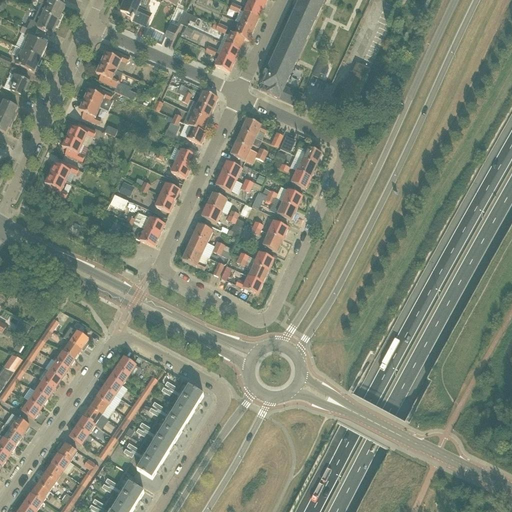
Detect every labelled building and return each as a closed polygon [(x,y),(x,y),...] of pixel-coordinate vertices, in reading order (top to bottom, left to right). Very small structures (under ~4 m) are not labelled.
[(61,16),(65,8),(48,0),(41,0),(39,4),(42,5),(39,13),(61,22),(63,17),(61,16)] [(146,14),(151,1),(148,0),(126,0),(121,12),(133,18),(131,22),(132,23),(133,22),(146,28),(151,16),(146,14)] [(264,9),(268,0),(246,0),(246,1),(250,2),(264,9)] [(296,0),(294,5),(294,6),(298,8),(290,25),(310,34),(325,0),(296,0)] [(250,2),(245,13),(259,20),(264,9),(250,2)] [(236,23),(240,24),(239,25),(254,31),(259,20),(245,13),(240,11),(231,7),(230,10),(239,14),(236,23)] [(38,30),(52,36),(56,28),(58,29),(61,22),(39,13),(34,23),(31,21),(27,30),(36,34),(38,30)] [(181,25),(186,28),(188,28),(190,22),(195,24),(198,19),(186,14),(181,25)] [(174,41),(179,29),(171,25),(166,37),(174,41)] [(219,25),(217,28),(214,26),(212,29),(220,33),(223,27),(219,25)] [(239,25),(234,36),(245,41),(249,43),(254,31),(239,25)] [(290,25),(278,52),(297,62),(310,34),(290,25)] [(41,59),(48,46),(34,40),(36,34),(27,30),(23,28),(21,34),(22,34),(16,48),(22,51),(41,59)] [(188,29),(188,28),(186,28),(183,35),(190,38),(194,31),(188,29)] [(231,34),(227,32),(226,32),(225,35),(221,44),(226,46),(240,52),(245,41),(234,36),(231,34)] [(226,46),(221,57),(235,63),(240,52),(226,46)] [(217,55),(207,50),(206,54),(215,58),(215,57),(220,59),(215,68),(216,68),(230,74),(235,63),(221,57),(217,55)] [(15,65),(34,74),(41,59),(22,51),(15,65)] [(127,65),(130,60),(113,52),(111,57),(106,55),(101,65),(117,72),(121,63),(127,65)] [(267,95),(298,109),(303,97),(285,88),(297,62),(278,52),(268,74),(266,73),(265,74),(260,85),(262,86),(260,91),(267,95)] [(0,63),(9,68),(13,61),(1,56),(0,58),(0,63)] [(319,62),(315,70),(321,73),(325,65),(319,62)] [(123,75),(117,73),(117,72),(101,65),(96,75),(101,77),(99,82),(116,90),(115,93),(134,102),(137,96),(130,93),(132,90),(119,84),(123,75)] [(4,89),(11,92),(23,98),(30,84),(17,78),(20,73),(12,69),(10,75),(11,75),(4,89)] [(338,108),(351,114),(367,80),(353,74),(347,88),(340,102),(338,108)] [(340,102),(347,88),(340,85),(333,99),(340,102)] [(184,98),(190,100),(194,93),(181,87),(180,90),(170,86),(168,90),(184,98)] [(113,97),(96,89),(94,94),(89,92),(84,102),(100,109),(104,100),(110,102),(113,97)] [(218,100),(204,93),(199,105),(213,111),(218,100)] [(0,116),(13,123),(16,116),(15,115),(18,109),(0,100),(0,116)] [(84,114),(82,119),(99,127),(102,121),(96,119),(100,109),(84,102),(79,112),(84,114)] [(157,102),(153,110),(159,113),(163,104),(157,102)] [(199,105),(194,116),(208,122),(213,111),(199,105)] [(10,129),(13,123),(0,116),(0,131),(6,135),(9,129),(10,129)] [(208,122),(194,116),(189,127),(193,129),(203,134),(203,133),(208,122)] [(262,142),(265,135),(267,136),(269,131),(247,121),(242,133),(262,142)] [(96,134),(79,126),(77,131),(72,129),(67,139),(83,146),(88,136),(93,139),(96,134)] [(118,131),(108,127),(105,134),(115,138),(118,131)] [(187,141),(201,147),(207,135),(203,133),(203,134),(193,129),(187,141)] [(236,145),(250,151),(253,146),(259,149),(262,142),(242,133),(236,145)] [(278,149),(283,138),(277,135),(272,146),(278,149)] [(297,143),(286,138),(280,151),(291,155),(297,143)] [(67,151),(65,156),(82,164),(85,158),(79,156),(83,146),(67,139),(63,149),(67,151)] [(236,145),(231,156),(245,163),(250,151),(236,145)] [(322,156),(315,152),(301,146),(295,158),(303,161),(317,168),(322,156)] [(260,149),(258,155),(266,158),(268,153),(260,149)] [(191,169),(196,158),(182,152),(177,163),(191,169)] [(162,162),(164,157),(158,154),(155,153),(153,158),(162,162)] [(274,162),(283,166),(287,157),(278,153),(274,162)] [(303,161),(295,158),(290,169),(298,173),(312,179),(317,168),(303,161)] [(79,171),(62,163),(60,168),(55,166),(50,176),(66,183),(71,174),(76,176),(79,171)] [(172,175),(186,181),(191,169),(177,163),(172,175)] [(242,170),(228,164),(222,176),(236,182),(242,170)] [(281,166),(280,170),(288,174),(290,169),(282,166),(281,166)] [(292,185),(306,191),(312,179),(298,173),(292,185)] [(117,184),(119,178),(113,175),(110,180),(117,184)] [(48,193),(65,201),(68,195),(62,193),(66,183),(50,176),(46,186),(50,188),(48,193)] [(222,176),(217,188),(230,194),(236,182),(222,176)] [(265,180),(259,177),(256,183),(262,186),(265,180)] [(244,186),(252,189),(260,193),(262,188),(246,181),(244,186)] [(124,184),(120,194),(131,198),(135,189),(124,184)] [(175,203),(181,192),(167,186),(161,197),(175,203)] [(244,186),(242,190),(250,194),(252,189),(244,186)] [(267,197),(276,200),(279,195),(270,192),(267,197)] [(289,192),(283,204),(297,211),(303,199),(289,192)] [(227,201),(213,195),(208,207),(222,213),(227,201)] [(115,197),(110,206),(124,213),(129,203),(115,197)] [(156,209),(170,215),(175,203),(161,197),(156,209)] [(276,201),(267,197),(265,202),(273,205),(274,206),(276,201)] [(278,216),(292,223),(297,211),(283,204),(278,216)] [(208,207),(202,219),(216,225),(222,213),(208,207)] [(238,221),(240,215),(231,212),(229,217),(238,221)] [(236,225),(238,221),(229,217),(227,222),(236,225)] [(165,226),(151,220),(146,231),(160,237),(165,226)] [(239,240),(245,224),(238,221),(236,225),(235,226),(234,225),(231,232),(229,232),(228,235),(239,240)] [(253,228),(262,232),(264,227),(256,223),(253,228)] [(283,242),(288,230),(274,223),(269,235),(283,242)] [(213,233),(199,226),(194,238),(207,244),(213,233)] [(262,232),(253,228),(251,233),(260,237),(262,232)] [(146,231),(143,237),(139,235),(136,240),(141,242),(140,242),(155,249),(160,237),(146,231)] [(263,247),(277,254),(283,242),(269,235),(263,247)] [(188,250),(202,256),(207,244),(194,238),(188,250)] [(215,248),(223,252),(226,247),(225,247),(217,243),(215,248)] [(221,257),(223,252),(215,248),(213,253),(221,257)] [(202,256),(188,250),(183,262),(204,272),(207,267),(205,266),(209,260),(202,256)] [(249,258),(241,255),(239,259),(247,263),(249,258)] [(260,255),(254,266),(269,273),(274,261),(260,255)] [(247,263),(239,259),(237,264),(245,268),(247,263)] [(213,276),(219,279),(223,270),(224,267),(219,264),(213,276)] [(254,266),(249,278),(263,285),(269,273),(254,266)] [(241,275),(236,287),(258,297),(263,285),(249,278),(241,275)] [(34,310),(29,317),(36,322),(41,315),(34,310)] [(54,321),(47,331),(53,334),(60,324),(54,321)] [(25,325),(20,336),(26,338),(31,328),(25,325)] [(47,331),(41,341),(46,344),(53,334),(47,331)] [(77,334),(70,344),(82,352),(85,347),(87,349),(91,343),(89,342),(89,341),(77,334)] [(46,344),(41,341),(34,351),(39,354),(46,344)] [(70,344),(67,342),(66,341),(60,351),(59,351),(61,352),(75,362),(82,352),(70,344)] [(19,354),(24,346),(18,343),(14,351),(19,354)] [(34,351),(27,361),(32,364),(39,354),(34,351)] [(59,351),(53,361),(68,371),(75,362),(61,352),(59,351)] [(129,377),(136,367),(125,359),(118,369),(129,377)] [(27,361),(21,371),(26,374),(32,364),(27,361)] [(68,371),(53,361),(46,371),(47,372),(62,381),(68,371)] [(7,371),(14,374),(17,370),(6,365),(4,369),(4,370),(7,371)] [(123,387),(129,377),(118,369),(111,379),(123,387)] [(0,393),(14,374),(7,371),(0,381),(0,393)] [(21,371),(14,380),(19,384),(26,374),(21,371)] [(39,381),(55,391),(62,381),(47,372),(46,371),(39,380),(40,380),(39,381)] [(146,388),(151,392),(158,382),(153,378),(146,388)] [(104,389),(116,397),(123,387),(111,379),(104,389)] [(14,380),(7,390),(12,394),(19,384),(14,380)] [(48,401),(55,391),(39,381),(33,391),(48,401)] [(170,393),(167,396),(170,398),(176,389),(173,387),(171,390),(170,393)] [(139,398),(144,402),(151,392),(146,388),(139,398)] [(176,409),(191,418),(204,397),(189,388),(176,409)] [(48,401),(33,391),(30,389),(24,399),(41,411),(48,401)] [(98,399),(109,407),(116,397),(104,389),(98,399)] [(5,404),(12,394),(7,390),(0,400),(5,404)] [(139,398),(132,408),(138,412),(144,402),(139,398)] [(19,411),(34,421),(41,411),(24,399),(20,404),(23,406),(19,411)] [(102,417),(106,420),(113,410),(109,407),(98,399),(91,409),(102,417)] [(157,413),(155,417),(158,418),(163,409),(160,407),(158,411),(157,413)] [(138,412),(132,408),(125,418),(131,422),(138,412)] [(96,427),(102,417),(91,409),(84,419),(96,427)] [(178,439),(184,428),(191,418),(176,409),(163,430),(178,439)] [(23,438),(30,428),(12,416),(5,426),(23,438)] [(125,418),(119,428),(124,432),(131,422),(125,418)] [(89,437),(96,427),(84,419),(77,429),(89,437)] [(16,448),(23,438),(5,426),(0,433),(0,436),(1,437),(16,448)] [(124,432),(119,428),(112,438),(117,442),(124,432)] [(144,434),(142,437),(145,439),(150,430),(148,428),(146,431),(144,434)] [(77,429),(70,439),(86,450),(93,439),(89,437),(77,429)] [(165,460),(171,449),(178,439),(163,430),(151,451),(165,460)] [(16,448),(1,437),(0,438),(0,451),(9,458),(16,448)] [(112,438),(105,448),(110,452),(117,442),(112,438)] [(59,456),(70,464),(77,454),(64,444),(60,450),(62,451),(59,456)] [(104,462),(110,452),(105,448),(98,458),(104,462)] [(132,454),(129,458),(132,459),(138,450),(135,449),(133,452),(132,454)] [(0,465),(2,468),(9,458),(0,451),(0,465)] [(152,480),(159,470),(165,460),(151,451),(138,471),(152,480)] [(52,466),(68,476),(75,466),(70,464),(59,456),(52,466)] [(87,475),(92,479),(99,468),(94,465),(95,464),(89,460),(84,467),(90,471),(87,475)] [(45,476),(61,486),(68,476),(52,466),(45,476)] [(80,485),(85,489),(92,479),(87,475),(80,485)] [(50,493),(54,496),(61,486),(45,476),(38,486),(50,493)] [(110,490),(108,493),(111,495),(116,486),(113,484),(111,487),(110,490)] [(74,495),(79,499),(85,489),(80,485),(74,495)] [(126,511),(132,511),(137,504),(144,494),(129,485),(117,506),(126,511)] [(32,496),(43,503),(50,493),(38,486),(32,496)] [(72,509),(79,499),(74,495),(71,498),(67,495),(62,502),(67,505),(72,509)] [(34,511),(37,511),(43,503),(32,496),(25,506),(34,511)]
